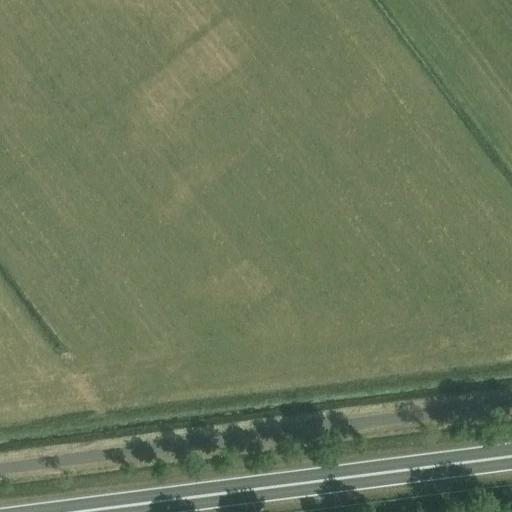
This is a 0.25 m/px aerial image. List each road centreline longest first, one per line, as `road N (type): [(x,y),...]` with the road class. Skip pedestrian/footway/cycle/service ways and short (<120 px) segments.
road 1 (unclassified): [(0,468),(511,402)]
road 2 (trunk): [(72,511),(511,455)]
